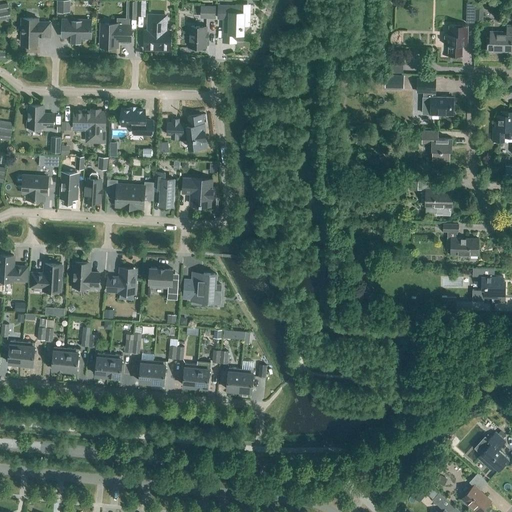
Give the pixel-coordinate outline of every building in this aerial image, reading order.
[(70,11),(70,0),(57,0),(57,11),(70,11)] [(102,23),(101,45),(102,45),(102,46),(116,46),(117,46),(116,46),(116,37),(121,37),(121,39),(130,39),(130,26),(129,26),(129,17),(137,17),(137,16),(137,0),(128,0),(126,0),(126,18),(117,18),(117,23),(102,23)] [(136,0),(137,0),(137,16),(145,16),(145,0),(136,0)] [(475,22),(475,2),(467,1),(466,22),(475,22)] [(0,11),(9,10),(8,3),(0,4),(0,11)] [(246,4),(238,4),(238,6),(228,6),(228,5),(219,5),(219,17),(227,17),(227,25),(224,25),(224,40),(235,41),(235,39),(242,39),(243,28),(247,28),(247,27),(249,27),(249,18),(247,18),(247,17),(247,12),(246,11),(246,4)] [(204,5),(204,18),(215,19),(216,5),(204,5)] [(0,19),(11,17),(9,10),(0,11),(0,19)] [(148,35),(145,35),(145,36),(144,37),(144,42),(145,43),(145,49),(160,49),(161,50),(167,50),(168,49),(170,49),(170,31),(165,31),(166,15),(149,15),(148,35)] [(22,17),(21,41),(37,42),(37,34),(41,34),(41,36),(50,36),(50,21),(37,21),(37,17),(22,17)] [(63,20),(62,36),(64,36),(65,37),(69,38),(70,36),(82,37),(83,38),(87,38),(88,37),(90,37),(90,20),(63,20)] [(468,45),(468,25),(449,24),(448,34),(444,34),(444,44),(448,44),(448,55),(462,56),(463,45),(468,45)] [(511,38),(511,24),(506,25),(506,32),(490,31),(489,41),(487,41),(486,50),(502,51),(502,52),(511,52),(511,41),(511,38)] [(206,46),(206,26),(189,26),(189,46),(206,46)] [(403,72),(403,64),(391,64),(391,72),(403,72)] [(386,91),(404,90),(403,73),(385,74),(386,91)] [(453,114),(453,97),(435,96),(435,79),(417,78),(417,91),(423,91),(422,113),(453,114)] [(54,126),(54,114),(43,114),(43,105),(29,104),(28,127),(42,127),(43,126),(54,126)] [(144,120),(144,110),(123,109),(122,124),(134,124),(134,131),(143,131),(143,134),(151,134),(152,120),(144,120)] [(104,112),(75,111),(75,112),(74,124),(75,124),(88,124),(88,131),(87,131),(86,132),(86,140),(87,141),(95,142),(96,141),(96,140),(104,140),(105,112),(104,112)] [(511,111),(501,111),(501,115),(495,115),(495,128),(493,127),(493,141),(504,141),(504,137),(511,137),(511,111)] [(206,145),(204,123),(201,123),(200,114),(189,115),(190,125),(183,126),(183,122),(167,122),(167,134),(183,134),(183,133),(191,132),(192,147),(206,145)] [(71,130),(71,121),(62,121),(62,129),(71,130)] [(0,130),(11,132),(12,125),(0,122),(0,130)] [(452,147),(452,138),(438,137),(438,130),(422,129),(421,143),(431,143),(431,146),(432,146),(432,160),(450,161),(450,147),(452,147)] [(0,137),(10,139),(11,132),(0,130),(0,137)] [(60,138),(52,137),(51,152),(59,153),(60,138)] [(69,154),(70,145),(61,144),(61,154),(69,154)] [(151,156),(151,148),(143,148),(143,156),(151,156)] [(84,169),(84,155),(76,155),(75,168),(84,169)] [(107,169),(108,157),(99,156),(98,169),(107,169)] [(173,197),(174,178),(165,177),(165,171),(156,171),(154,190),(160,190),(160,204),(160,202),(168,203),(168,202),(173,203),(173,197)] [(78,173),(63,172),(61,197),(76,198),(78,173)] [(100,199),(101,179),(98,179),(98,174),(96,172),(92,172),(90,174),(90,178),(86,178),(85,198),(100,199)] [(48,186),(48,177),(25,175),(24,192),(27,192),(27,198),(44,199),(45,185),(48,186)] [(213,197),(213,189),(210,188),(211,181),(192,180),(192,178),(183,178),(182,192),(192,193),(191,204),(209,205),(210,196),(213,197)] [(129,207),(131,184),(117,183),(117,180),(108,179),(107,190),(116,190),(116,203),(122,204),(122,206),(129,207)] [(144,205),(144,192),(154,193),(154,182),(145,181),(145,185),(131,184),(129,207),(137,207),(137,205),(144,205)] [(436,181),(418,181),(417,189),(427,190),(426,212),(436,212),(436,214),(450,215),(451,190),(435,190),(436,181)] [(447,231),(447,238),(451,238),(451,254),(458,254),(458,255),(470,256),(470,254),(478,254),(478,238),(456,237),(456,231),(458,231),(458,223),(444,223),(443,231),(447,231)] [(14,255),(0,254),(0,279),(12,280),(27,280),(28,266),(13,265),(14,255)] [(60,291),(62,264),(45,263),(44,274),(40,274),(40,272),(31,272),(30,286),(43,287),(43,290),(60,291)] [(90,272),(90,264),(74,263),(73,286),(89,287),(89,285),(99,286),(99,273),(90,272)] [(172,278),(173,268),(165,268),(158,267),(158,268),(150,267),(149,282),(157,283),(164,284),(164,283),(168,283),(168,292),(178,293),(178,279),(172,278)] [(494,268),(473,267),(472,276),(481,276),(481,287),(484,287),(483,289),(472,289),(472,299),(484,299),(484,297),(492,297),(492,294),(498,294),(498,295),(505,295),(506,282),(503,282),(503,276),(494,276),(494,268)] [(136,271),(121,270),(120,277),(108,276),(107,290),(119,291),(119,292),(134,293),(134,292),(136,292),(136,284),(135,284),(136,271)] [(216,283),(216,273),(203,272),(202,280),(192,279),(191,298),(201,299),(201,301),(215,302),(215,293),(221,293),(221,284),(216,283)] [(459,312),(459,300),(450,300),(450,298),(446,298),(446,312),(459,312)] [(25,311),(26,302),(15,302),(15,311),(25,311)] [(45,306),(45,313),(64,314),(64,307),(45,306)] [(176,315),(168,314),(167,322),(176,323),(176,315)] [(45,339),(46,327),(45,327),(46,318),(40,318),(38,339),(45,339)] [(8,336),(9,323),(2,323),(1,335),(8,336)] [(198,334),(199,327),(187,326),(186,333),(198,334)] [(52,340),(54,327),(46,327),(45,339),(52,340)] [(89,346),(90,333),(82,332),(81,345),(89,346)] [(96,346),(97,334),(90,333),(89,346),(96,346)] [(132,352),(134,339),(126,338),(124,351),(132,352)] [(140,352),(141,340),(134,339),(132,352),(140,352)] [(21,363),(23,341),(10,340),(8,362),(21,363)] [(33,364),(35,342),(23,341),(21,363),(33,364)] [(176,358),(177,345),(169,345),(168,357),(176,358)] [(183,358),(184,346),(177,345),(176,358),(183,358)] [(64,369),(66,347),(54,346),(52,368),(64,369)] [(77,370),(79,352),(78,352),(79,348),(66,347),(64,369),(77,370)] [(220,362),(221,349),(213,349),(212,361),(220,362)] [(227,363),(228,350),(221,349),(220,362),(227,363)] [(108,375),(110,353),(98,352),(97,356),(95,374),(108,375)] [(120,377),(122,358),(123,355),(110,353),(108,375),(120,377)] [(151,382),(154,359),(141,358),(141,362),(139,380),(151,382)] [(164,383),(166,364),(166,361),(154,359),(151,382),(164,383)] [(195,386),(197,364),(185,362),(185,366),(183,385),(195,386)] [(266,377),(267,364),(259,363),(258,376),(266,377)] [(208,387),(210,368),(210,365),(197,364),(195,386),(208,387)] [(239,390),(241,368),(229,367),(227,389),(239,390)] [(252,391),(253,373),(254,369),(241,368),(239,390),(252,391)] [(506,441),(496,431),(488,440),(485,437),(478,445),(484,450),(478,457),(491,469),(493,466),(498,470),(509,458),(498,449),(506,441)] [(423,455),(419,449),(414,452),(418,458),(423,455)] [(487,482),(477,473),(471,479),(469,481),(474,485),(462,498),(476,511),(479,511),(490,500),(480,490),(487,482)] [(444,486),(448,478),(440,475),(437,482),(444,486)] [(418,483),(411,491),(417,497),(425,488),(418,483)] [(429,492),(434,497),(439,492),(434,488),(429,492)] [(458,511),(459,511),(439,492),(434,497),(432,500),(444,511),(443,511),(458,511)]
